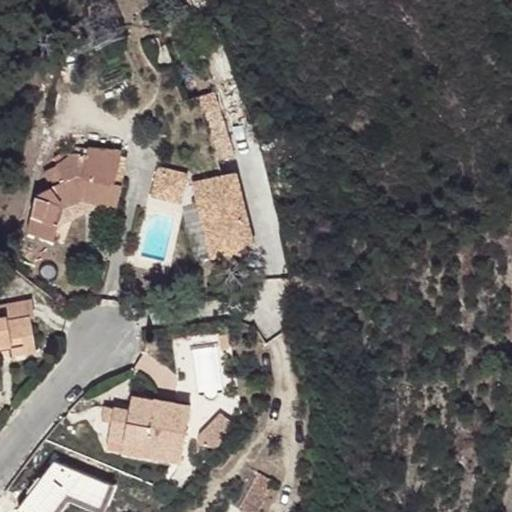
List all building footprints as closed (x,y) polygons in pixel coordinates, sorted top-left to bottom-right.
[(198,97),(218,160),(234,155),(214,91),(198,97)] [(36,195),(28,233),(53,241),(58,225),(65,207),(82,200),(102,204),(118,207),(123,184),(122,184),(115,182),(121,155),(122,150),(75,146),(74,152),(70,155),(67,151),(53,159),(57,164),(55,165),(64,179),(51,186),(36,195)] [(122,184),(128,157),(121,155),(115,182),(122,184)] [(64,179),(55,165),(44,172),(51,186),(64,179)] [(159,168),(153,195),(181,202),(187,174),(159,168)] [(194,182),(212,256),(254,246),(236,172),(194,182)] [(58,225),(102,204),(82,200),(65,207),(58,225)] [(36,317),(32,298),(0,304),(0,317),(8,316),(8,321),(31,316),(31,318),(36,317)] [(0,346),(11,344),(12,350),(13,355),(37,350),(31,318),(31,316),(8,321),(8,316),(0,317),(0,346)] [(219,330),(221,349),(230,347),(227,329),(219,330)] [(115,408),(107,448),(144,455),(146,444),(183,451),(191,406),(133,396),(131,411),(115,408)] [(112,422),(115,408),(107,406),(104,420),(112,422)] [(216,447),(231,419),(214,410),(198,438),(216,447)] [(181,462),(183,451),(146,444),(144,455),(181,462)] [(247,465),(231,490),(244,498),(238,508),(244,511),(257,511),(270,490),(265,488),(270,479),(247,465)] [(238,508),(244,498),(231,490),(224,500),(238,508)]
